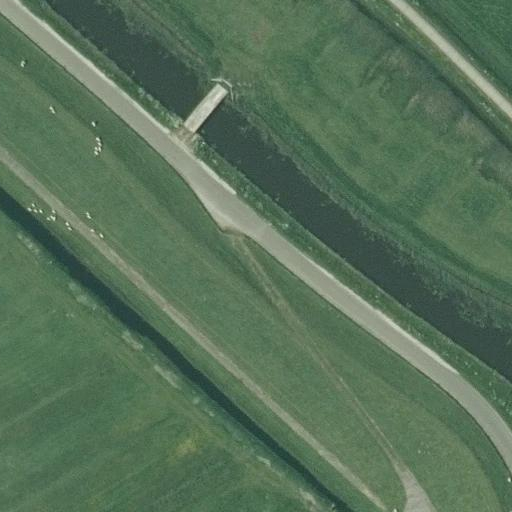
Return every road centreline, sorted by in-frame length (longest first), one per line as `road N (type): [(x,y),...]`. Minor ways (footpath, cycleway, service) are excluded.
road 1 (tertiary): [(511,450),(465,392),(234,210),(0,0)]
road 2 (track): [(404,471),(259,265),(234,210)]
